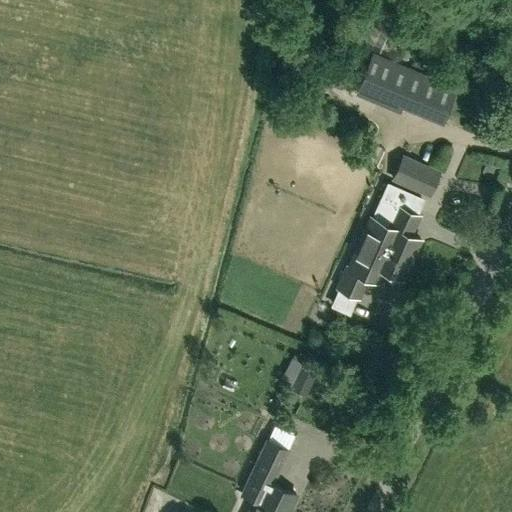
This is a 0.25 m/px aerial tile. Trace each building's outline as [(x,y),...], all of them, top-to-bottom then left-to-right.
[(369,73),(402,87),(396,102),(441,120),(453,90),(375,58),(369,73)] [(428,194),(438,173),(401,156),(392,178),(428,194)] [(396,206),(388,225),(370,218),(348,268),(346,267),(337,288),(359,298),(368,278),(377,282),(382,270),(386,271),(386,275),(396,279),(399,277),(402,279),(420,240),(410,236),(419,216),(396,206)] [(299,361),(287,385),(305,394),(317,370),(299,361)] [(287,511),(295,495),(271,484),(286,451),(268,442),(244,494),(258,500),(252,511),(287,511)]
